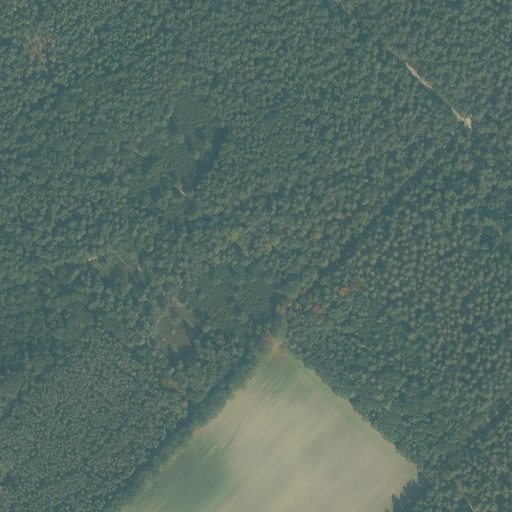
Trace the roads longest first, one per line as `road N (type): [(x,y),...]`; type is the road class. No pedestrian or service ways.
road 1 (track): [(54,277),(467,124),(335,0)]
road 2 (track): [(511,164),(467,124),(198,407)]
road 3 (track): [(0,35),(205,216)]
road 4 (track): [(198,407),(100,511)]
road 5 (track): [(97,316),(0,418)]
road 6 (track): [(97,316),(198,407)]
